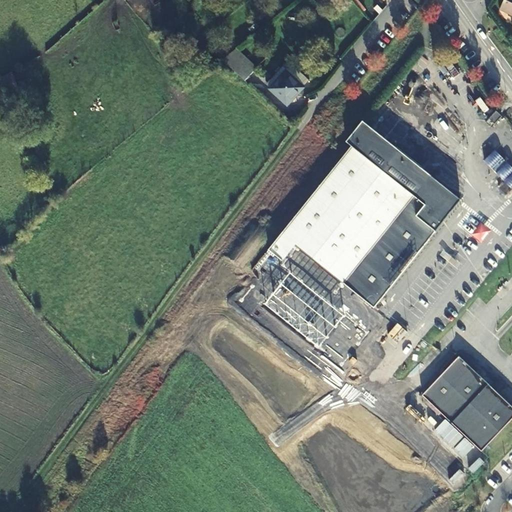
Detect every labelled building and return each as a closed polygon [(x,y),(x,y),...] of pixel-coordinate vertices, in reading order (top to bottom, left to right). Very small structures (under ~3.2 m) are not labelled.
[(511,13),(511,0),(503,0),(500,8),(511,13)] [(53,45),(64,57),(80,42),(69,30),(53,45)] [(236,50),(225,63),(244,81),(256,68),(236,50)] [(264,84),(286,104),(308,80),(286,60),(264,84)] [(494,113),(489,118),(494,124),(499,119),(494,113)] [(353,144),(271,248),(333,297),(346,281),(376,305),(462,196),(364,119),(347,140),(353,144)] [(511,184),(511,161),(504,153),(498,147),(487,158),(493,164),(502,174),(510,182),(511,184)] [(511,408),(456,356),(419,396),(478,452),(511,415),(511,408)]
